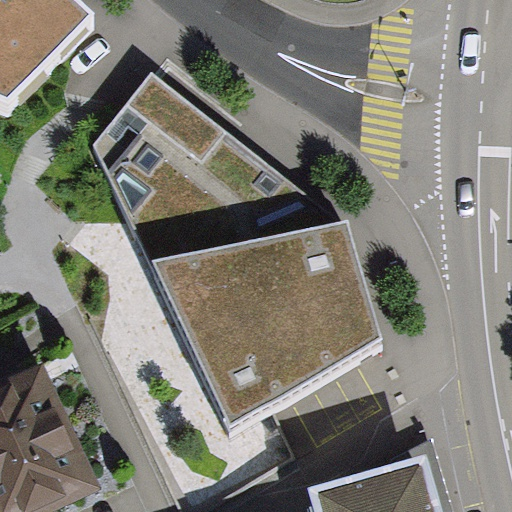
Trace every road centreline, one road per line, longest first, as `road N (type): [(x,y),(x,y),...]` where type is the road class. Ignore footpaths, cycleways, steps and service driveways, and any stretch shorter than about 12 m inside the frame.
road 1 (tertiary): [(482,102),(488,283),(511,435)]
road 2 (residential): [(482,102),(385,100),(284,68),(200,0)]
